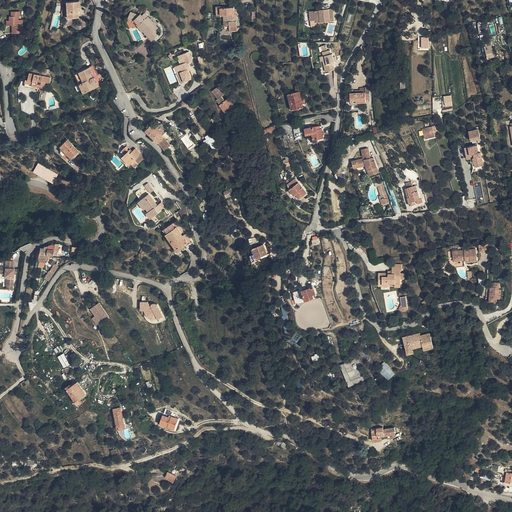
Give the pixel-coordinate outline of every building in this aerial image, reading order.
[(72,18),(79,18),(79,11),(78,8),(80,8),(80,1),(67,2),(68,14),(72,13),(72,18)] [(234,11),(234,7),(222,8),(220,8),(220,7),(216,7),(217,16),(220,16),(221,16),(221,15),(226,15),(229,14),(229,21),(226,22),(224,22),(224,26),(229,26),(230,32),(237,31),(237,27),(236,14),(234,14),(234,11)] [(317,13),(316,11),(310,11),(311,21),(317,20),(317,23),(334,21),(333,8),(319,10),(319,13),(317,13)] [(10,20),(10,25),(13,25),(13,33),(23,33),(23,20),(19,20),(19,17),(20,17),(20,12),(12,12),(12,16),(10,16),(10,20)] [(142,16),(140,14),(139,15),(131,12),(128,18),(134,20),(135,19),(149,35),(148,36),(152,41),(159,35),(156,31),(158,28),(148,17),(146,19),(142,16)] [(135,19),(134,20),(133,21),(138,27),(137,27),(147,38),(146,38),(150,42),(152,41),(148,36),(149,35),(135,19)] [(327,71),(333,70),(335,69),(333,64),(335,64),(334,62),(333,57),(333,54),(331,54),(330,50),(328,51),(323,52),(324,56),(326,56),(327,60),(324,61),(327,71)] [(189,52),(184,54),(185,57),(180,59),(181,64),(175,67),(177,74),(179,73),(181,78),(183,77),(184,82),(190,79),(188,72),(190,71),(187,63),(192,62),(189,52)] [(102,83),(94,65),(85,70),(75,74),(80,84),(83,82),(87,91),(102,84),(102,83)] [(75,74),(85,70),(84,68),(73,73),(83,93),(87,91),(83,82),(80,84),(75,74)] [(47,82),(50,83),(51,78),(30,73),(28,80),(26,80),(25,86),(32,88),(32,86),(37,87),(37,85),(46,87),(47,82)] [(180,83),(184,82),(183,77),(181,78),(179,73),(177,74),(176,74),(180,83)] [(225,94),(219,87),(213,92),(219,99),(217,100),(220,104),(225,101),(222,97),(225,94)] [(356,93),(351,93),(351,97),(351,100),(357,100),(357,103),(366,102),(366,100),(370,100),(370,88),(365,88),(365,90),(365,93),(356,93)] [(293,110),(303,107),(304,107),(303,103),(302,100),(300,92),(297,93),(289,95),(293,110)] [(443,96),(444,107),(452,106),(451,95),(443,96)] [(166,132),(158,124),(154,127),(151,125),(146,130),(156,140),(165,150),(171,145),(162,136),(166,132)] [(315,130),(314,127),(306,129),(307,135),(313,134),(314,142),(324,140),(322,129),(318,130),(315,130)] [(436,127),(426,130),(429,140),(439,137),(436,127)] [(478,140),(481,139),(479,129),(469,131),(472,141),(478,140)] [(212,150),(217,146),(209,135),(204,139),(212,150)] [(61,146),(64,150),(69,155),(72,158),(79,151),(68,140),(61,146)] [(130,143),(127,145),(121,151),(125,154),(122,157),(126,162),(128,160),(131,163),(135,167),(139,163),(136,159),(141,154),(130,143)] [(478,157),(475,158),(477,167),(488,164),(485,152),(482,153),(481,150),(482,150),(481,145),(473,147),(474,155),(478,154),(478,157)] [(69,155),(64,150),(60,153),(66,159),(69,155)] [(144,158),(141,154),(136,159),(139,163),(144,158)] [(365,159),(353,162),(354,168),(366,165),(370,176),(379,172),(375,161),(372,162),(371,158),(368,159),(365,160),(365,159)] [(59,174),(39,163),(34,172),(54,183),(59,174)] [(415,192),(413,187),(410,177),(405,178),(407,188),(410,197),(408,198),(411,206),(416,204),(415,201),(415,199),(416,198),(417,201),(420,200),(418,191),(415,192)] [(291,190),(294,194),(295,192),(296,194),(300,199),(307,193),(296,178),(288,184),(291,190)] [(383,181),(375,183),(376,187),(378,187),(381,196),(379,196),(382,203),(389,200),(383,181)] [(149,193),(154,190),(148,183),(144,186),(149,193)] [(232,188),(225,191),(228,197),(234,194),(232,188)] [(147,213),(151,218),(159,212),(158,211),(155,208),(158,206),(149,194),(141,200),(146,208),(150,205),(153,208),(147,213)] [(158,211),(165,206),(161,202),(158,206),(155,208),(158,211)] [(186,206),(179,211),(183,219),(186,217),(189,216),(186,206)] [(178,220),(175,223),(188,243),(184,246),(185,247),(192,242),(178,220)] [(165,229),(161,223),(159,224),(179,252),(181,251),(181,250),(182,249),(181,248),(179,249),(176,244),(175,245),(168,234),(168,233),(165,229)] [(175,223),(165,229),(168,233),(168,234),(175,245),(176,244),(179,249),(181,248),(182,249),(184,252),(187,250),(185,247),(184,246),(188,243),(175,223)] [(264,244),(254,248),(258,258),(268,254),(264,244)] [(51,245),(48,246),(47,254),(53,255),(54,249),(55,246),(51,245)] [(47,254),(48,246),(45,246),(44,248),(41,247),(40,253),(38,258),(46,260),(46,256),(47,254)] [(491,248),(481,250),(482,257),(492,255),(491,248)] [(479,261),(477,249),(455,251),(456,261),(467,260),(467,262),(479,261)] [(7,278),(6,285),(12,286),(14,274),(14,269),(14,268),(12,268),(13,261),(6,260),(5,266),(0,265),(0,272),(1,272),(1,277),(7,278)] [(50,271),(53,274),(58,267),(54,264),(50,271)] [(379,276),(379,282),(383,282),(383,286),(389,286),(389,283),(395,284),(395,285),(401,285),(401,279),(404,279),(405,278),(405,275),(404,274),(401,274),(401,271),(402,271),(402,265),(393,264),(392,270),(391,271),(391,274),(388,274),(388,273),(382,273),(382,276),(379,276)] [(502,303),(502,290),(500,290),(500,283),(494,283),(494,287),(492,288),(492,303),(502,303)] [(303,290),(306,301),(314,298),(313,295),(311,290),(311,288),(303,290)] [(165,316),(157,303),(141,302),(142,310),(146,310),(147,316),(153,320),(159,319),(165,316)] [(95,315),(100,323),(108,316),(99,303),(91,308),(95,315)] [(402,337),(406,356),(414,354),(413,350),(422,348),(423,351),(433,349),(430,333),(420,335),(420,333),(402,337)] [(64,368),(69,365),(63,354),(58,357),(64,368)] [(339,365),(348,387),(363,381),(358,368),(353,370),(350,361),(339,365)] [(377,369),(390,381),(397,374),(384,362),(377,369)] [(87,375),(78,381),(84,389),(91,383),(91,382),(88,375),(87,375)] [(72,385),(71,384),(66,387),(76,400),(81,397),(86,393),(84,389),(78,381),(72,385)] [(118,429),(126,428),(122,407),(114,409),(118,429)] [(161,424),(175,428),(178,418),(175,417),(176,414),(177,412),(165,408),(164,413),(169,415),(172,416),(171,418),(169,417),(163,415),(161,424)] [(372,429),(374,441),(382,439),(382,438),(382,434),(384,434),(384,435),(395,434),(394,428),(383,430),(383,427),(372,429)] [(440,437),(434,433),(431,438),(436,442),(440,437)]
